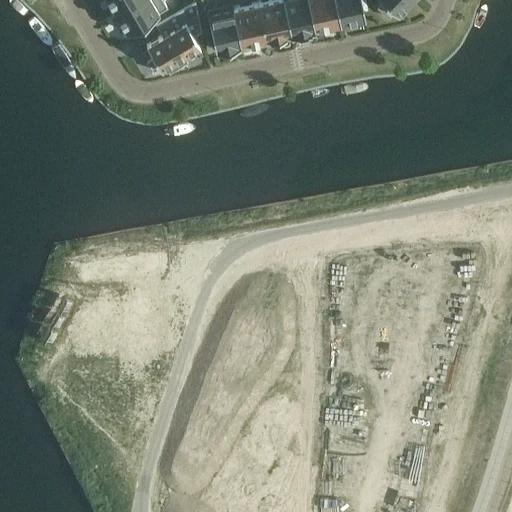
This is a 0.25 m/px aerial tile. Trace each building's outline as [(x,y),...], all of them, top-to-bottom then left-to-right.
[(106,0),(113,10),(129,0),(106,0)] [(167,7),(162,0),(129,0),(113,10),(126,32),(167,7)] [(290,34),(282,0),(264,0),(257,2),(265,39),(290,34)] [(314,29),(308,0),(282,0),(290,34),(314,29)] [(339,23),(333,0),(308,0),(314,29),(339,23)] [(365,18),(360,0),(333,0),(339,23),(351,21),(352,25),(362,23),(361,19),(365,18)] [(410,0),(383,0),(377,7),(388,18),(395,10),(398,13),(410,0)] [(241,45),(233,7),(232,2),(206,8),(215,50),(241,45)] [(265,39),(257,2),(233,7),(241,45),(265,39)] [(200,45),(194,35),(201,30),(188,4),(148,28),(155,39),(146,44),(154,57),(147,61),(153,71),(160,67),(161,68),(165,66),(169,72),(187,61),(183,55),(200,45)] [(472,366),(488,374),(495,359),(479,352),(472,366)]
